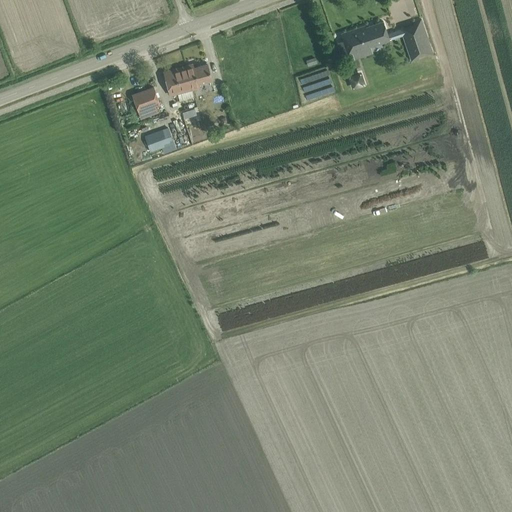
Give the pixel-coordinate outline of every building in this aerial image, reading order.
[(400,28),(412,61),(433,54),(421,18),(412,21),(413,24),(400,28)] [(389,39),(387,34),(383,21),(366,27),(365,25),(341,33),(343,40),(337,42),(342,56),(390,39),(389,39)] [(186,65),(192,89),(199,87),(198,83),(212,79),(208,64),(194,67),(192,64),(186,65)] [(164,71),(170,95),(192,89),(186,65),(164,71)] [(348,74),(352,89),(365,86),(361,71),(348,74)] [(157,111),(155,105),(159,103),(153,87),(132,94),(141,117),(157,111)] [(204,103),(202,95),(195,97),(197,105),(204,103)] [(209,134),(204,119),(184,126),(190,141),(209,134)] [(176,149),(168,127),(145,136),(151,151),(162,147),(164,153),(176,149)]
